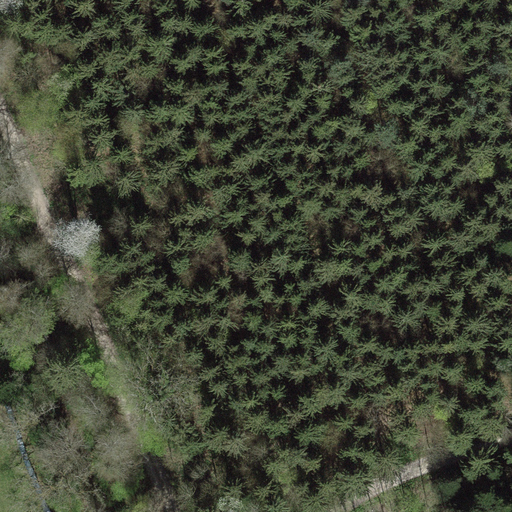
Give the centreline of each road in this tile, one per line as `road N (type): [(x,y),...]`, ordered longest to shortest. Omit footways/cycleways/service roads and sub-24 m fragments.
road 1 (track): [(0,127),(166,511)]
road 2 (track): [(328,511),(400,475),(511,439)]
